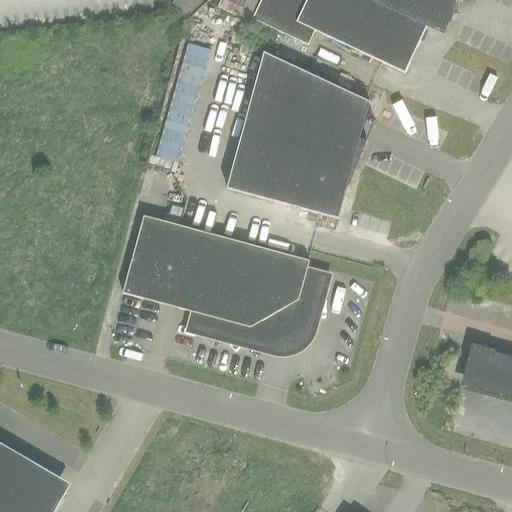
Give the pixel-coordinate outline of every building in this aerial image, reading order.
[(205,2),(202,0),(177,0),(173,5),(187,19),(205,2)] [(262,0),(253,20),(309,47),(315,32),(405,74),(427,28),(445,37),(451,26),(454,15),(455,4),(454,0),(262,0)] [(347,189),(348,190),(376,122),(374,121),(365,142),(360,140),(370,104),(265,54),(228,190),(338,220),(347,189)] [(151,157),(148,166),(170,172),(172,163),(151,157)] [(309,330),(321,282),(306,278),(310,262),(144,217),(123,295),(200,315),(197,327),(276,349),(284,349),(292,348),(300,343),(305,337),(309,330)] [(479,392),(486,395),(511,402),(511,358),(474,348),(470,364),(469,372),(470,380),(474,386),(479,392)] [(0,511),(43,511),(51,500),(0,469),(0,511)]
